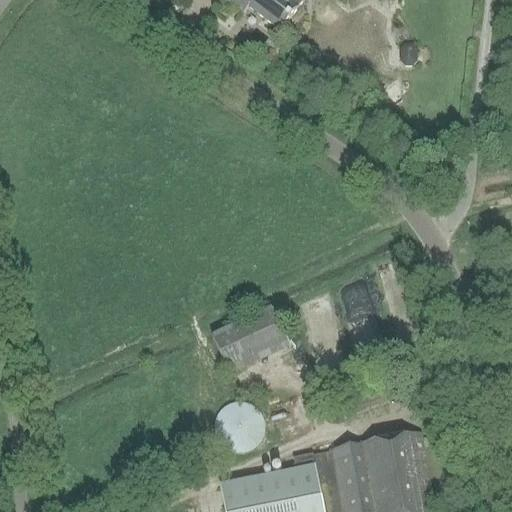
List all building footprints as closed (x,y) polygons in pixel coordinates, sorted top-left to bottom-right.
[(281,32),(304,1),(302,0),(224,0),(244,15),(249,8),(281,32)] [(399,50),(399,62),(405,69),(413,69),(418,63),(418,50),(413,45),(405,45),(399,50)] [(386,93),(394,112),(412,104),(404,85),(386,93)] [(415,136),(404,152),(416,160),(427,144),(415,136)] [(213,337),(232,377),(291,348),(271,309),(213,337)] [(257,412),(247,406),(236,405),(225,409),(218,417),(214,428),(216,439),(222,448),(232,454),(243,455),(253,451),(261,443),(264,432),(263,421),(257,412)] [(437,511),(424,437),(358,449),(296,461),(298,474),(222,489),(225,511),(437,511)]
